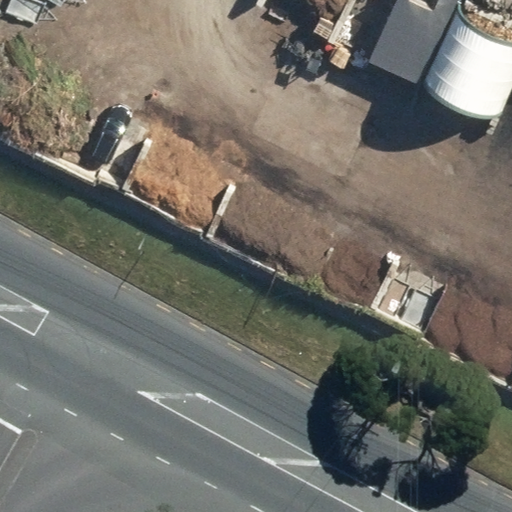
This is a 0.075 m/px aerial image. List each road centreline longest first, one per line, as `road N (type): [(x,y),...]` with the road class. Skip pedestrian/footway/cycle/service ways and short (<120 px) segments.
road 1 (secondary): [(389,511),(74,343)]
road 2 (residential): [(0,473),(74,343)]
